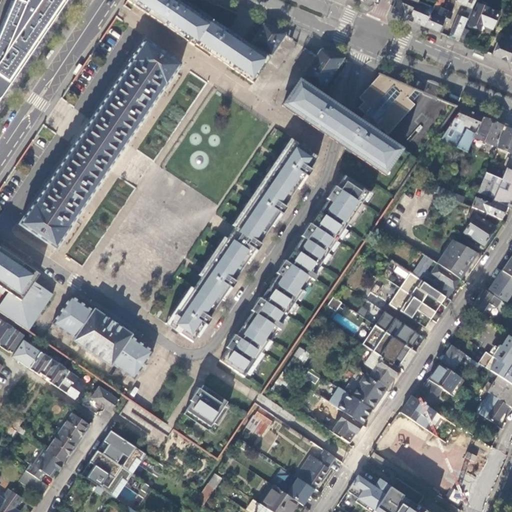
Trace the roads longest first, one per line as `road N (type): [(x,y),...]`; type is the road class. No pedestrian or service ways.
road 1 (residential): [(365,45),(328,169),(200,353),(167,343),(0,228)]
road 2 (residential): [(511,231),(322,511)]
road 3 (secondary): [(0,156),(107,0)]
road 4 (tertiary): [(365,45),(511,106)]
road 5 (tertiary): [(511,87),(373,28)]
